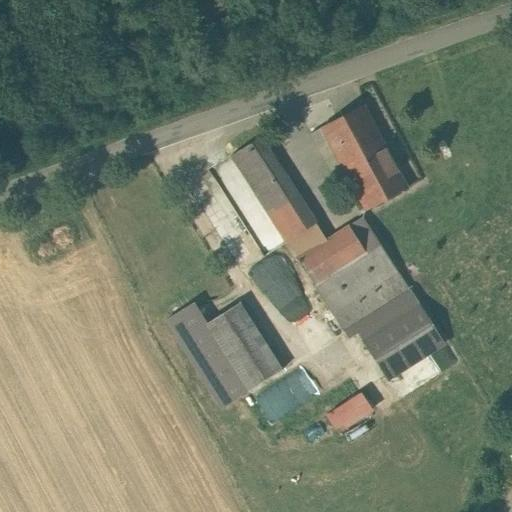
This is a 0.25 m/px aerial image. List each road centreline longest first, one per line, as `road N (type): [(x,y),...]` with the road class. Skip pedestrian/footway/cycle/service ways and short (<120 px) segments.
road 1 (unclassified): [(0,194),(511,11)]
road 2 (track): [(212,118),(110,0)]
